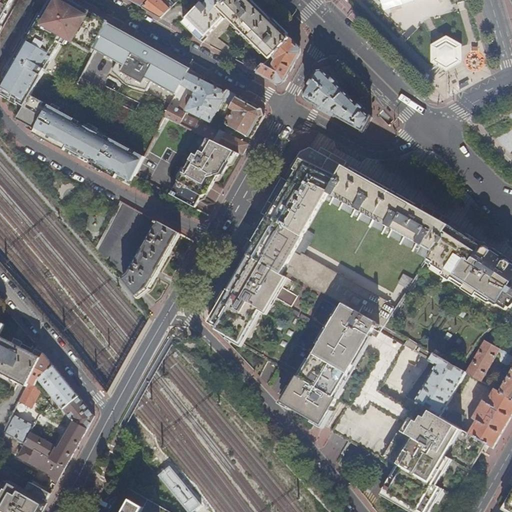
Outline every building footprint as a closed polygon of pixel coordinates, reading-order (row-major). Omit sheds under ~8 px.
[(0,0),(0,26),(7,14),(14,0),(0,0)] [(27,108),(34,97),(40,84),(45,78),(49,69),(52,68),(53,64),(54,62),(59,50),(61,48),(63,46),(63,44),(67,46),(70,40),(81,44),(84,48),(96,54),(97,51),(112,25),(114,23),(99,14),(97,18),(93,15),(95,12),(73,0),(52,0),(49,7),(51,9),(46,18),(41,15),(35,25),(34,28),(29,35),(28,34),(24,40),(26,41),(18,57),(16,60),(13,59),(9,66),(7,71),(5,78),(3,81),(3,83),(3,85),(4,89),(1,93),(24,106),(27,108)] [(126,0),(141,8),(149,0),(126,0)] [(151,14),(159,19),(160,19),(169,10),(163,4),(163,5),(159,1),(159,0),(149,0),(141,8),(151,14)] [(275,56),(290,40),(278,28),(249,0),(225,0),(224,1),(211,14),(201,4),(189,17),(182,24),(201,43),(210,48),(235,61),(239,55),(227,47),(217,39),(232,24),(269,61),(275,56)] [(211,14),(224,1),(222,0),(196,0),(201,4),(211,14)] [(388,125),(407,144),(400,151),(390,144),(390,137),(382,137),(385,150),(397,158),(403,163),(412,169),(436,168),(477,137),(511,173),(511,158),(487,131),(511,113),(511,105),(508,108),(481,126),(461,103),(455,96),(451,92),(433,103),(325,0),(289,0),(414,127),(421,122),(431,113),(438,108),(448,101),(452,104),(441,111),(443,114),(463,135),(429,161),(417,162),(409,156),(420,145),(419,145),(414,140),(393,120),(383,111),(381,113),(379,115),(388,125)] [(8,15),(7,14),(0,26),(2,27),(4,22),(8,15)] [(147,44),(112,25),(97,51),(120,63),(116,72),(126,81),(131,85),(136,87),(142,89),(147,90),(150,91),(155,82),(178,95),(183,85),(192,69),(161,52),(159,56),(154,53),(154,51),(153,49),(152,47),(150,47),(147,49),(145,47),(147,44)] [(294,43),(290,40),(275,56),(276,60),(273,62),(273,66),(275,69),(274,71),(265,66),(257,73),(265,78),(277,85),(285,82),(293,67),(300,55),(298,48),(294,43)] [(442,46),(437,49),(438,60),(447,66),(453,62),(457,60),(457,49),(448,43),(442,46)] [(172,106),(166,117),(208,138),(238,152),(245,155),(247,150),(251,144),(223,131),(222,132),(187,115),(189,112),(213,123),(218,112),(220,112),(225,101),(235,107),(240,96),(228,89),(227,92),(203,80),(205,76),(192,69),(183,85),(197,93),(195,97),(189,95),(188,99),(186,98),(180,110),(172,106)] [(337,84),(325,72),(318,73),(306,94),(308,101),(364,132),(372,118),(337,84)] [(461,89),(472,84),(471,81),(459,86),(461,89)] [(230,126),(253,139),(259,129),(266,117),(264,110),(250,102),(240,96),(235,107),(233,109),(238,112),(230,126)] [(38,135),(66,151),(69,146),(73,148),(77,152),(81,154),(86,156),(90,158),(95,160),(92,165),(117,179),(119,174),(133,182),(136,176),(146,157),(138,153),(136,156),(131,153),(132,150),(107,136),(105,139),(99,136),(100,133),(86,125),(85,124),(80,122),(35,98),(20,120),(40,131),(38,135)] [(225,123),(230,126),(238,112),(233,109),(225,123)] [(175,188),(171,195),(197,208),(199,204),(201,200),(203,196),(209,195),(213,187),(219,177),(224,175),(238,152),(208,138),(199,155),(195,154),(179,182),(175,188)] [(297,157),(338,177),(344,166),(318,152),(310,146),(301,151),(297,157)] [(269,202),(244,245),(286,270),(338,177),(297,157),(291,168),(284,180),(282,179),(269,202)] [(338,177),(286,270),(285,271),(384,327),(397,307),(408,291),(411,286),(420,272),(427,262),(449,226),(360,175),(344,166),(338,177)] [(158,222),(149,217),(124,258),(130,274),(127,276),(124,279),(139,298),(144,294),(151,289),(165,264),(182,235),(158,222)] [(286,270),(244,245),(241,252),(249,257),(216,317),(214,321),(211,325),(215,327),(220,330),(218,333),(299,378),(285,403),(324,425),(338,400),(343,402),(348,405),(333,432),(383,460),(382,461),(386,463),(395,468),(383,489),(387,491),(412,505),(416,508),(423,511),(446,511),(465,480),(481,452),(484,447),(486,443),(469,433),(459,427),(431,411),(426,408),(421,405),(416,402),(406,397),(406,396),(430,361),(431,360),(435,355),(449,362),(451,364),(456,367),(460,369),(481,338),(490,330),(492,328),(498,322),(505,315),(510,310),(511,307),(511,259),(452,221),(449,226),(427,262),(420,272),(411,286),(408,291),(397,307),(384,327),(285,271),(286,270)] [(504,329),(511,320),(511,307),(510,310),(505,315),(498,322),(504,329)] [(0,335),(6,325),(0,322),(0,372),(28,386),(43,358),(0,336),(0,335)] [(481,338),(486,341),(490,343),(499,334),(492,328),(490,330),(481,338)] [(496,390),(511,399),(511,356),(504,352),(490,343),(486,341),(467,373),(482,382),(499,352),(500,353),(502,357),(500,359),(501,362),(507,365),(510,364),(511,365),(511,370),(501,389),(497,387),(496,390)] [(51,361),(45,354),(43,358),(28,386),(20,402),(32,408),(41,392),(36,386),(40,380),(55,366),(51,361)] [(431,411),(459,427),(465,416),(454,410),(452,413),(445,409),(467,373),(460,369),(456,367),(454,371),(449,368),(451,364),(449,362),(435,355),(431,360),(430,361),(437,366),(416,402),(421,405),(426,408),(429,404),(433,406),(431,411)] [(66,380),(55,366),(40,380),(62,408),(74,422),(64,440),(59,448),(31,433),(25,444),(26,445),(66,468),(80,443),(95,416),(87,406),(66,380)] [(486,443),(494,447),(507,425),(511,415),(511,399),(496,390),(495,389),(487,401),(484,400),(473,418),(476,420),(469,433),(486,443)] [(25,444),(31,433),(35,426),(14,414),(4,433),(8,435),(25,444)] [(58,481),(66,468),(26,445),(20,457),(55,477),(54,479),(58,481)] [(0,465),(31,483),(40,487),(43,481),(0,457),(0,458),(0,465)] [(41,511),(43,508),(51,494),(40,487),(31,483),(26,491),(10,482),(0,498),(0,510),(3,511),(41,511)] [(167,511),(123,487),(107,511),(167,511)]
